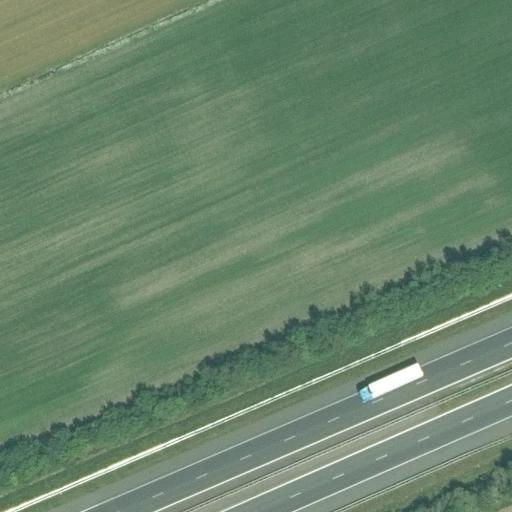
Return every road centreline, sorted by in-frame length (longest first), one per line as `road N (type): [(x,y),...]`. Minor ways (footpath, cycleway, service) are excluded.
road 1 (motorway): [(511,345),(125,511)]
road 2 (motorway): [(262,511),(511,403)]
